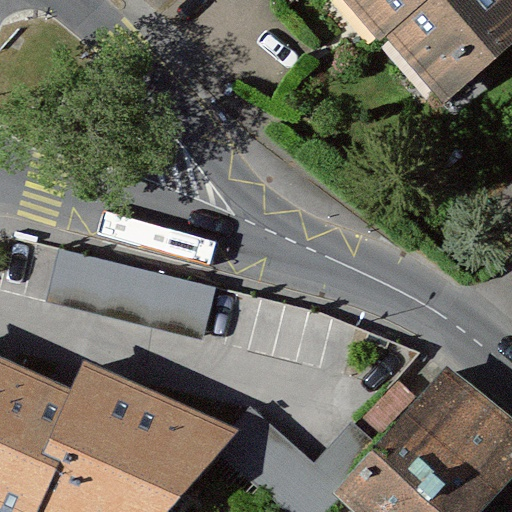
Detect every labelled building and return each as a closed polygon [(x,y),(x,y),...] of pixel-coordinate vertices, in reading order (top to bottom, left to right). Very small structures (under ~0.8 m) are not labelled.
[(511,0),(348,0),(379,36),(386,30),(444,97),(511,38),(511,0)] [(61,249),(48,301),(205,340),(218,288),(61,249)] [(0,357),(0,511),(169,511),(222,452),(239,432),(233,429),(83,362),(72,388),(0,357)] [(480,511),(511,476),(511,430),(445,371),(381,444),(334,497),(351,511),(480,511)] [(253,407),(233,429),(239,432),(222,452),(288,511),(322,511),(334,497),(381,444),(357,421),(314,463),(253,407)]
